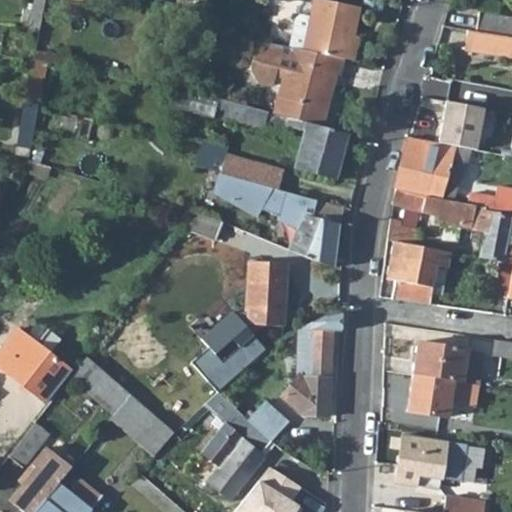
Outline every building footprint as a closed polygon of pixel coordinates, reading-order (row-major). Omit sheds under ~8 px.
[(34,0),(28,33),(39,34),(45,0),(34,0)] [(310,19),(303,53),(341,61),(349,63),(360,10),(314,1),(310,19)] [(511,17),(476,12),(473,32),(511,38),(511,17)] [(297,22),(289,50),(303,53),(310,19),(302,18),(297,22)] [(511,38),(473,32),(467,31),(465,50),(511,58),(511,52),(511,38)] [(289,50),(264,44),(262,54),(255,53),(251,70),(256,81),(276,87),(278,78),(285,79),(274,117),(287,120),(320,130),(326,111),(322,111),(327,93),(330,93),(335,78),(337,78),(341,61),(303,53),(289,50)] [(33,62),(25,98),(42,101),(49,65),(34,62),(33,62)] [(436,144),(450,147),(473,151),(485,86),(447,78),(436,144)] [(26,104),(16,157),(30,161),(41,109),(41,107),(26,104)] [(266,114),(230,104),(226,118),(261,128),(266,114)] [(320,130),(287,120),(285,128),(303,133),(293,170),(334,182),(348,138),(320,130)] [(408,141),(393,192),(417,196),(428,156),(447,159),(450,147),(436,144),(408,141)] [(224,157),(218,175),(276,192),(281,173),(224,157)] [(218,175),(213,194),(255,219),(259,212),(276,220),(276,222),(294,233),(286,253),(306,262),(327,269),(341,211),(313,203),(218,175)] [(393,192),(390,208),(437,217),(435,225),(480,233),(483,216),(484,208),(465,204),(445,201),(417,196),(393,192)] [(447,192),(445,201),(465,204),(467,195),(447,192)] [(198,216),(187,231),(214,243),(222,226),(205,220),(198,216)] [(480,233),(477,261),(509,267),(511,267),(511,247),(503,246),(508,220),(483,216),(480,233)] [(389,222),(386,244),(392,245),(396,246),(398,224),(389,222)] [(391,284),(388,302),(425,308),(433,268),(426,266),(428,252),(396,246),(392,245),(384,282),(391,284)] [(247,264),(243,327),(281,329),(284,266),(247,264)] [(511,267),(509,267),(503,301),(511,302),(511,267)] [(295,332),(293,333),(292,380),(278,402),(300,417),(300,420),(326,420),(328,335),(336,335),(337,316),(325,317),(295,332)] [(25,336),(17,330),(0,350),(0,366),(45,401),(69,370),(47,353),(58,339),(36,322),(25,336)] [(486,349),(488,339),(452,332),(450,342),(486,349)] [(511,344),(497,342),(492,341),(490,357),(511,361),(511,344)] [(415,345),(410,378),(450,385),(458,386),(462,353),(415,345)] [(106,378),(93,393),(116,416),(129,400),(107,378),(106,378)] [(410,378),(405,413),(444,419),(450,385),(410,378)] [(210,399),(198,411),(238,441),(205,485),(228,503),(263,459),(258,455),(266,444),(247,429),(210,399)] [(129,400),(116,416),(157,456),(170,441),(129,400)] [(253,421),(247,429),(266,444),(279,453),(280,454),(287,444),(283,441),(291,431),(266,411),(256,424),(253,421)] [(31,429),(8,458),(24,470),(47,441),(31,429)] [(438,481),(457,484),(463,449),(399,439),(392,486),(436,493),(438,481)] [(12,506),(18,511),(35,511),(56,488),(62,480),(45,466),(12,506)] [(35,511),(89,511),(100,500),(77,483),(66,496),(56,488),(35,511)] [(444,498),(441,511),(481,511),(482,504),(444,498)]
